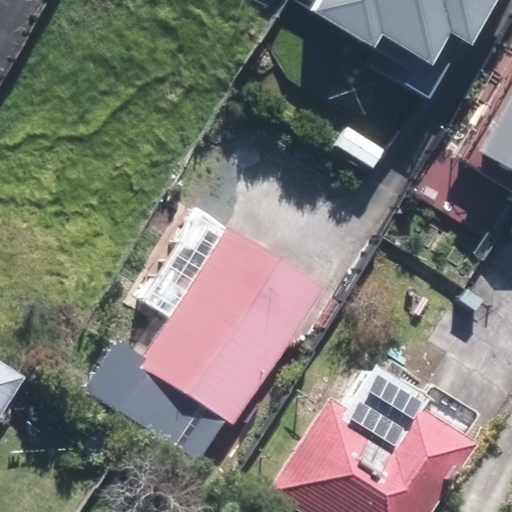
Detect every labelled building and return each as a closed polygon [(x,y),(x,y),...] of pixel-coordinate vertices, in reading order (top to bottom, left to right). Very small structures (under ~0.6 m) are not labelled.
[(0,0),(0,10),(30,28),(46,0),(0,0)] [(348,70),(410,109),(446,52),(451,55),(485,0),(300,0),(288,19),(354,60),(348,70)] [(511,56),(451,162),(511,197),(511,56)] [(385,145),(341,121),(322,155),(366,180),(385,145)] [(200,235),(117,372),(219,433),(302,296),(200,235)] [(249,499),(270,511),(421,511),(458,450),(405,418),(412,407),(348,370),(322,414),(305,405),(249,499)] [(0,380),(0,402),(10,386),(0,380)]
